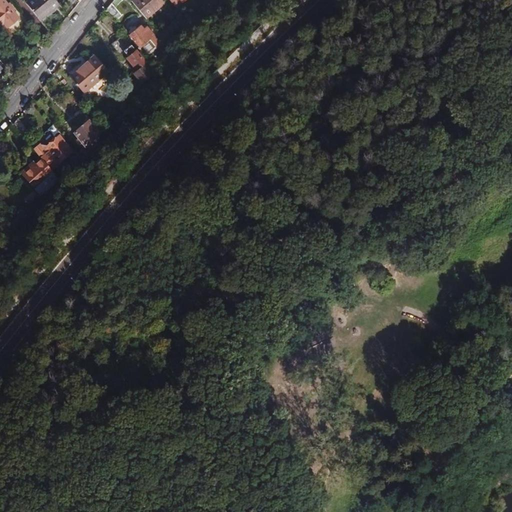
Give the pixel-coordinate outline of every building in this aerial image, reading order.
[(19,18),(3,0),(0,0),(0,25),(2,24),(6,28),(19,18)] [(28,0),(25,3),(39,19),(58,3),(55,0),(28,0)] [(146,18),(165,3),(162,0),(132,0),(131,1),(146,18)] [(111,2),(105,10),(115,22),(122,16),(111,2)] [(139,46),(154,34),(147,26),(144,28),(141,25),(137,29),(135,27),(129,32),(130,34),(129,35),(139,46)] [(154,71),(136,49),(135,50),(127,40),(120,45),(128,56),(126,57),(137,70),(133,73),(141,82),(154,71)] [(5,54),(13,64),(19,59),(11,50),(5,54)] [(70,76),(84,93),(108,72),(94,55),(70,76)] [(0,77),(8,70),(0,60),(0,77)] [(18,119),(12,125),(22,136),(28,131),(18,119)] [(97,136),(100,134),(88,121),(74,134),(79,140),(76,142),(79,146),(82,143),(85,147),(90,143),(97,136)] [(51,127),(41,141),(47,146),(58,132),(51,127)] [(102,142),(97,136),(90,143),(94,149),(102,142)] [(31,147),(42,160),(50,170),(72,152),(59,137),(46,148),(39,140),(31,147)] [(41,196),(59,180),(50,170),(42,160),(35,165),(33,163),(21,173),(41,196)]
